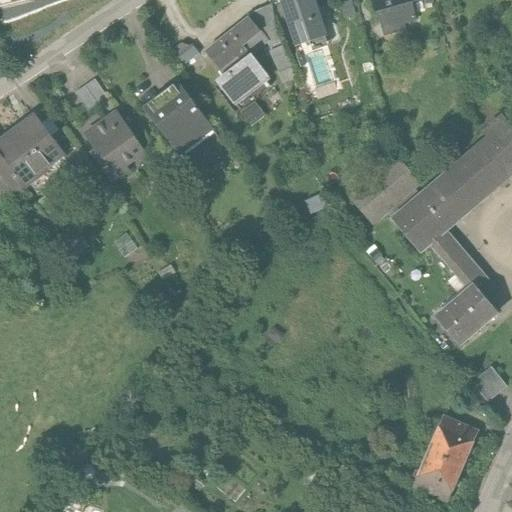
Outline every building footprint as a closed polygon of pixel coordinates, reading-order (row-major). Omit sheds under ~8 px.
[(5,0),(9,12),(36,5),(35,0),(5,0)] [(320,0),(287,0),(303,44),(332,35),(320,0)] [(380,0),(391,40),(412,34),(410,28),(423,24),(418,6),(428,3),(427,0),(380,0)] [(255,20),(258,23),(268,34),(272,40),(284,35),(280,8),(255,20)] [(214,57),(229,75),(246,61),(255,55),(258,60),(275,46),(272,40),(268,34),(258,23),(214,57)] [(284,35),(272,40),(275,46),(281,55),(291,50),(284,35)] [(197,68),(213,59),(208,50),(192,59),(197,68)] [(281,55),(279,55),(289,76),(301,71),(291,50),(281,55)] [(258,60),(255,55),(246,61),(250,65),(232,79),(234,83),(229,87),(244,107),(276,82),(261,63),(258,60)] [(304,84),(301,71),(289,76),(293,88),(304,84)] [(153,112),(187,157),(221,131),(187,87),(153,112)] [(277,98),(253,112),(264,129),(288,115),(277,98)] [(122,178),(154,155),(116,101),(108,108),(118,122),(94,139),(105,154),(102,157),(114,175),(118,173),(122,178)] [(15,141),(4,149),(27,179),(34,189),(58,171),(66,182),(81,170),(73,160),(74,159),(60,140),(44,119),(29,130),(28,130),(14,140),(15,141)] [(490,297),(499,289),(453,234),(511,183),(511,124),(510,122),(491,138),(495,144),(430,200),(402,224),(429,255),(439,246),(478,291),(482,288),(490,297)] [(60,140),(74,159),(78,164),(88,156),(70,132),(60,140)] [(4,149),(0,143),(0,199),(27,179),(4,149)] [(428,186),(407,161),(359,202),(380,227),(395,215),(402,224),(430,200),(423,191),(428,186)] [(478,291),(445,320),(468,347),(505,315),(490,297),(482,288),(478,291)] [(491,378),(481,385),(496,403),(505,395),(511,390),(511,384),(501,370),(491,378)] [(453,418),(438,453),(470,467),(485,432),(453,418)] [(455,503),(470,467),(438,453),(422,488),(455,503)]
